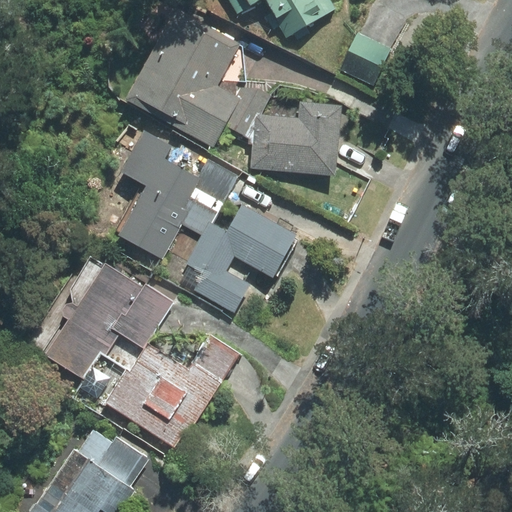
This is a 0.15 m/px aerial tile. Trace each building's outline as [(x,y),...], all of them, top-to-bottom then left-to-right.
[(236,0),(244,12),(264,0),(266,0),(290,39),(337,12),(330,0),(236,0)] [(177,8),(127,99),(214,146),(226,124),(246,135),(268,94),(244,81),(237,94),(219,84),(241,43),(177,8)] [(399,53),(356,33),(339,71),(381,91),(399,53)] [(337,176),(342,105),(302,101),(301,118),(258,114),(253,169),(337,176)] [(210,222),(214,224),(237,182),(198,160),(191,172),(167,158),(173,146),(141,128),(114,176),(139,190),(114,234),(163,261),(183,226),(193,231),(202,236),(210,222)] [(296,232),(243,203),(227,232),(214,224),(210,222),(202,236),(187,264),(204,273),(195,289),(235,311),(250,284),(226,270),(235,254),(272,275),(296,232)] [(44,353),(82,379),(100,353),(106,357),(121,334),(144,349),(148,342),(175,305),(110,259),(44,353)] [(190,371),(148,342),(144,349),(106,403),(176,451),(235,362),(209,344),(190,371)] [(103,511),(122,511),(137,490),(131,486),(150,459),(116,436),(111,443),(88,427),(29,511),(98,511),(100,510),(103,511)]
